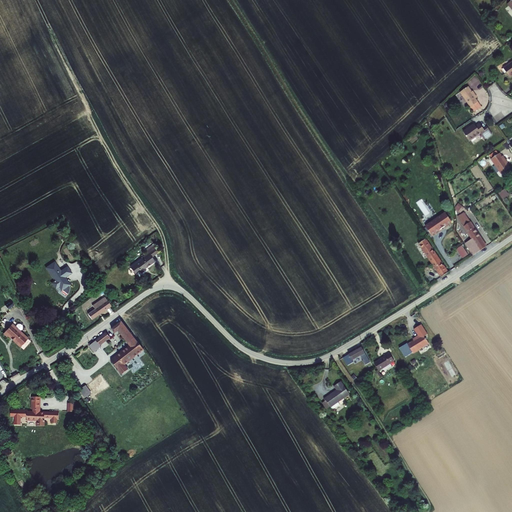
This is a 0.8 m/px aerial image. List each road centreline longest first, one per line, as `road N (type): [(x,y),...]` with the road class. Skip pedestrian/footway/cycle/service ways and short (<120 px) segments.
road 1 (unclassified): [(511,237),(313,361),(245,350),(191,298),(165,285),(0,393)]
road 2 (track): [(169,286),(163,239),(78,94)]
road 3 (track): [(332,354),(430,511)]
